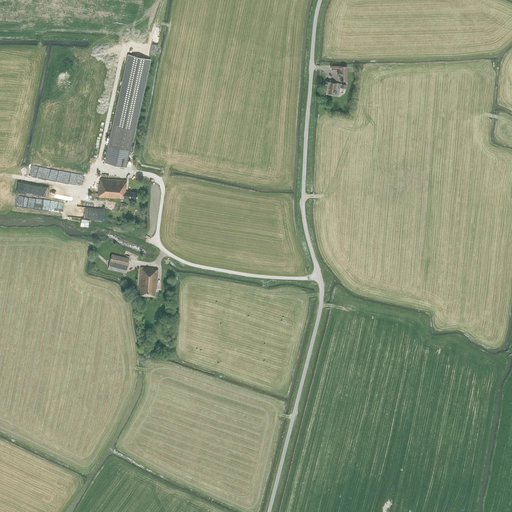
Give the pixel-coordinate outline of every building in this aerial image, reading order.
[(129,55),(107,154),(106,163),(126,167),(150,59),(129,55)] [(347,66),(331,66),(331,70),(340,70),(340,71),(338,71),(338,76),(341,76),(340,81),(346,81),(347,66)] [(338,96),(341,84),(326,81),(324,93),(338,96)] [(126,180),(108,179),(100,178),(100,184),(99,183),(98,197),(124,199),(124,198),(137,199),(137,193),(126,192),(126,180)] [(19,196),(17,205),(61,212),(62,202),(31,198),(30,205),(26,205),(27,198),(19,196)] [(92,219),(105,220),(105,208),(93,207),(92,219)] [(112,254),(108,269),(126,273),(129,258),(112,254)] [(140,295),(155,297),(156,289),(157,289),(158,270),(153,269),(153,268),(141,267),(139,289),(140,289),(140,295)]
